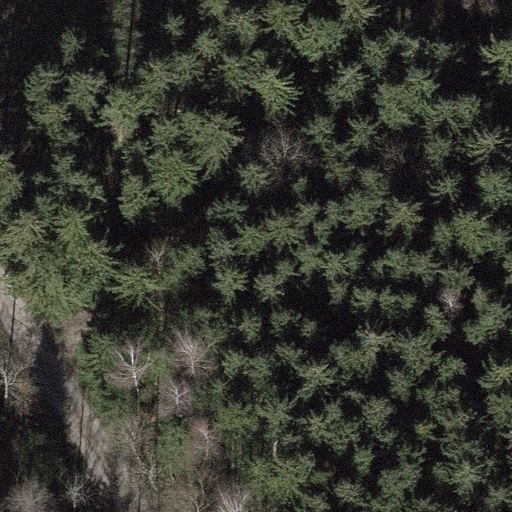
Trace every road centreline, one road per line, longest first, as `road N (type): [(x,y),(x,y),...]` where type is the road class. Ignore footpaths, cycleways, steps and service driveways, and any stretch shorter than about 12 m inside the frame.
road 1 (track): [(45,362),(197,233),(435,0)]
road 2 (track): [(137,511),(0,290)]
